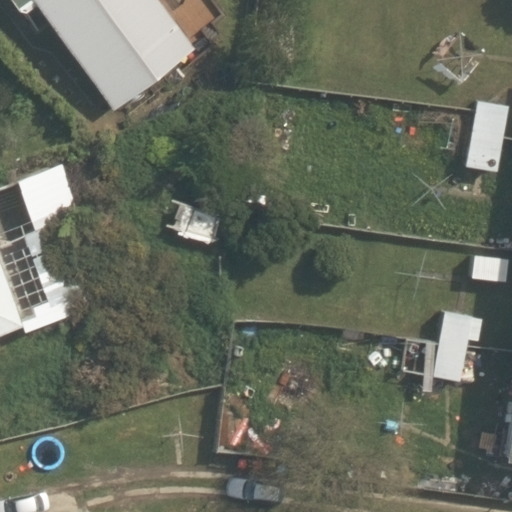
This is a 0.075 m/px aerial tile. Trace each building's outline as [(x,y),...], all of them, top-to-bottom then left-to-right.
[(27,0),(106,108),(189,47),(154,0),(27,0)] [(492,173),(504,107),(470,100),(458,167),(492,173)] [(0,333),(19,327),(0,276),(0,333)] [(453,384),(464,314),(436,309),(426,379),(453,384)] [(511,462),(511,329),(491,459),(511,462)]
